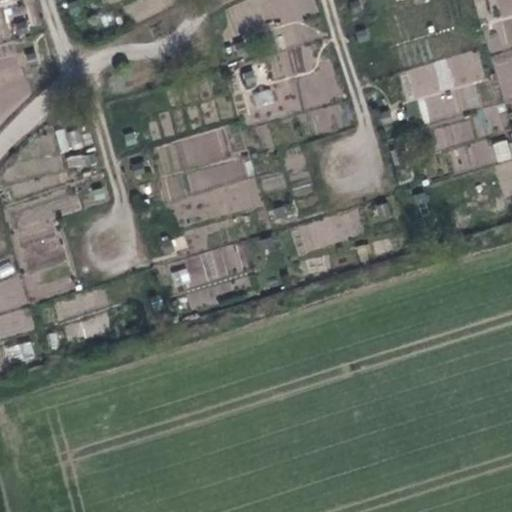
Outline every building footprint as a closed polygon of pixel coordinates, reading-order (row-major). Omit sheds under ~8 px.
[(418,124),(481,107),(474,82),(486,79),(478,50),(404,69),(418,124)] [(511,53),(497,55),(499,100),(511,99),(511,53)] [(270,89),(252,94),(256,107),(274,102),(270,89)] [(436,148),(485,136),(480,116),(431,128),(436,148)] [(496,162),(511,158),(506,139),(491,143),(496,162)] [(468,144),(474,166),(491,162),(486,140),(468,144)] [(30,340),(7,349),(13,363),(35,355),(30,340)]
